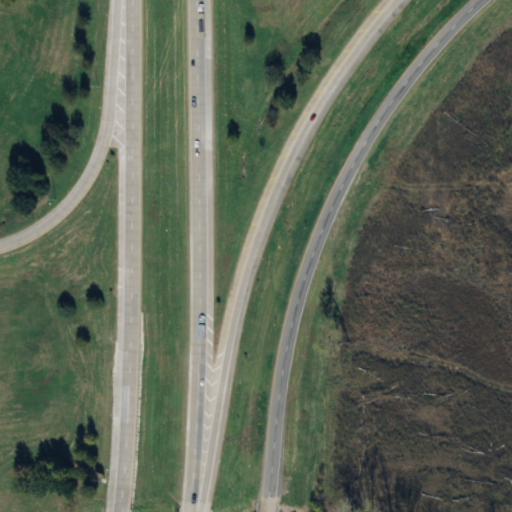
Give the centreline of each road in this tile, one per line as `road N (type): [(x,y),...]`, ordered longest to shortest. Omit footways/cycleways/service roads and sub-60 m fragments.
road 1 (motorway): [(201,502),(229,332),(280,174),(358,46),(397,0)]
road 2 (motorway): [(189,501),(194,0)]
road 3 (motorway): [(130,0),(130,325),(120,500)]
road 4 (secondary): [(267,496),(299,288),(368,135),(433,46)]
road 5 (motorway): [(116,0),(109,117),(96,164),(51,221),(0,245)]
